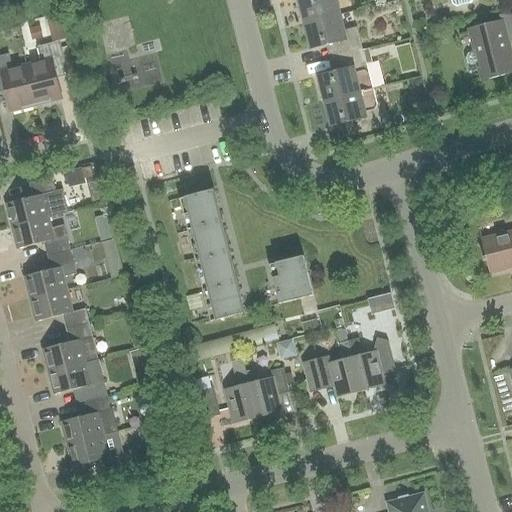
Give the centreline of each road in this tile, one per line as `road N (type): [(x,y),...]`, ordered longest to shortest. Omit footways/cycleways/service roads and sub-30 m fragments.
road 1 (residential): [(399,167),(355,180),(311,175),(279,151),(235,0)]
road 2 (residential): [(230,485),(465,425)]
road 3 (residential): [(46,511),(0,345)]
road 4 (residential): [(437,322),(399,167)]
